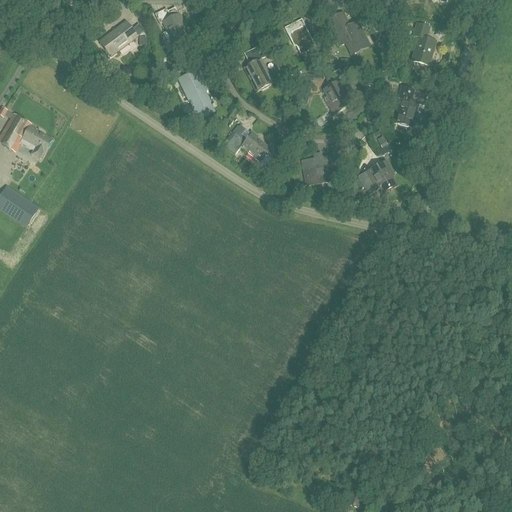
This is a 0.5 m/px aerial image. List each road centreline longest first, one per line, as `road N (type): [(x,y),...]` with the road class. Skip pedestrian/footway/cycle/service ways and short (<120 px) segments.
road 1 (unclassified): [(418,239),(260,196),(52,55)]
road 2 (residential): [(263,0),(230,30),(226,75),(233,93),(272,127),(317,142),(354,132),(382,93),(392,37),(369,0)]
road 3 (track): [(486,254),(389,502)]
road 4 (unclassified): [(418,239),(481,0)]
road 5 (residential): [(52,55),(88,18),(113,6),(263,0)]
